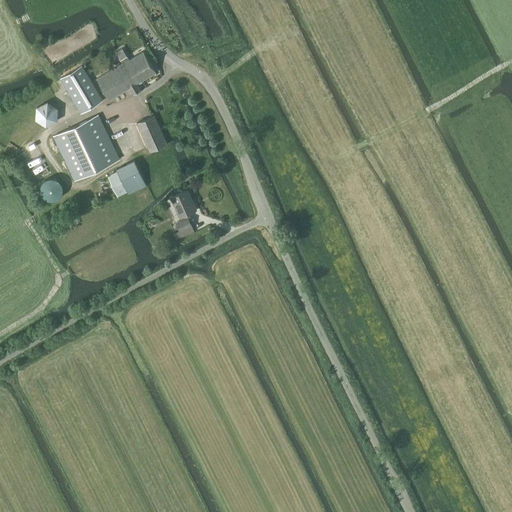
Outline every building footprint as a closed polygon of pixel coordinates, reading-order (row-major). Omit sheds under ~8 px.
[(124,63),(98,79),(110,100),(157,72),(144,51),(130,60),(122,46),(116,50),(124,63)] [(60,79),(80,114),(102,101),(81,67),(60,79)] [(98,115),(53,136),(74,180),(119,159),(98,115)] [(155,115),(138,122),(151,151),(168,144),(155,115)] [(135,160),(117,169),(129,194),(147,185),(135,160)] [(56,188),(56,185),(56,183),(54,180),(53,178),(51,177),(48,175),(46,175),(43,175),(40,176),(38,177),(36,179),(34,181),(33,183),(33,186),(33,189),(33,191),(35,193),(36,195),(39,197),(41,198),(44,199),(46,199),(49,198),(51,197),(53,195),(55,193),(56,190),(56,188)] [(187,190),(171,197),(181,220),(176,222),(179,231),(191,226),(187,214),(196,210),(187,190)]
